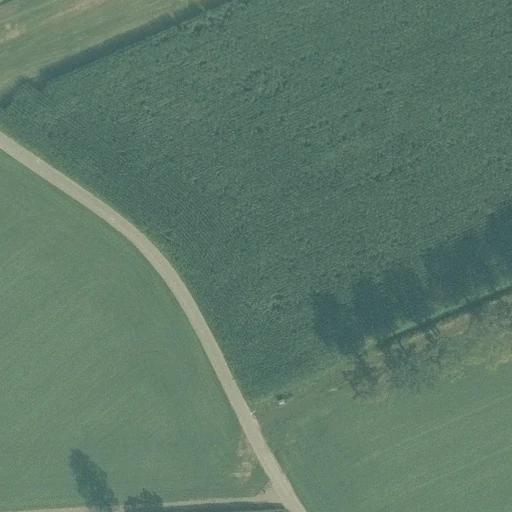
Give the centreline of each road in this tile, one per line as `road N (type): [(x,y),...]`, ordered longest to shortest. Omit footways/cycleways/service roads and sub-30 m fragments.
road 1 (unclassified): [(285,497),(178,292),(131,234),(0,141)]
road 2 (unclassified): [(74,511),(285,497)]
